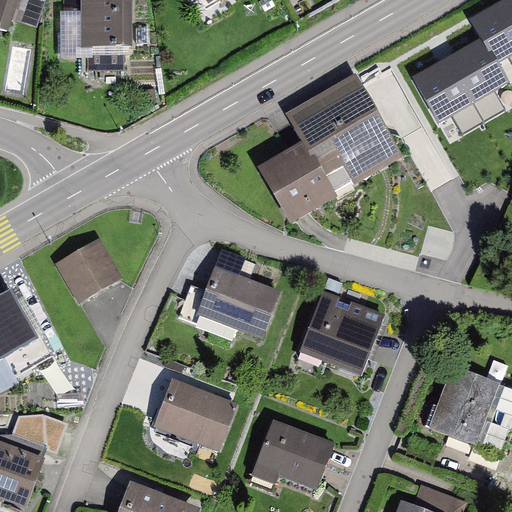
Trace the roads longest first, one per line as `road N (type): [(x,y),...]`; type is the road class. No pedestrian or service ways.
road 1 (secondary): [(418,0),(148,153)]
road 2 (residential): [(195,212),(144,316),(83,463),(82,484)]
road 3 (residential): [(195,212),(280,248),(433,289)]
road 4 (residential): [(349,511),(433,289)]
